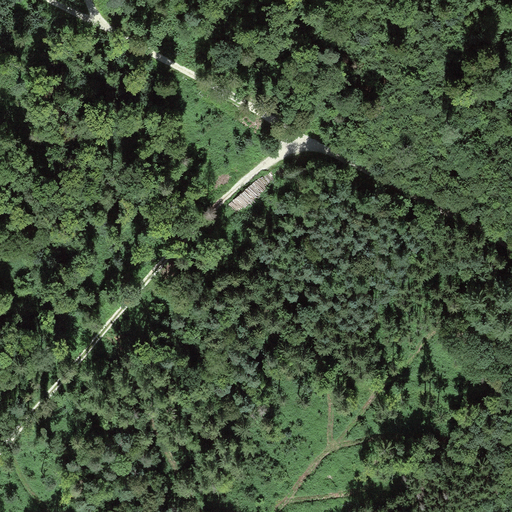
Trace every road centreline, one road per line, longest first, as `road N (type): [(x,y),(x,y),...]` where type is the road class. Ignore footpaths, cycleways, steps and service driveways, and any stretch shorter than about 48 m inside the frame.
road 1 (track): [(511,246),(53,0)]
road 2 (track): [(0,455),(229,190),(299,133)]
